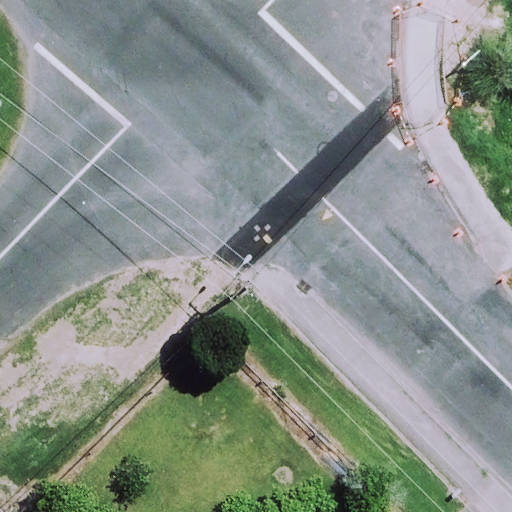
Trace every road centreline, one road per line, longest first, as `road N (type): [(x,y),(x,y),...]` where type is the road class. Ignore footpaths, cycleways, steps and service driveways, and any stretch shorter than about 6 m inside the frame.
road 1 (residential): [(511,390),(195,71)]
road 2 (residential): [(0,260),(195,71)]
